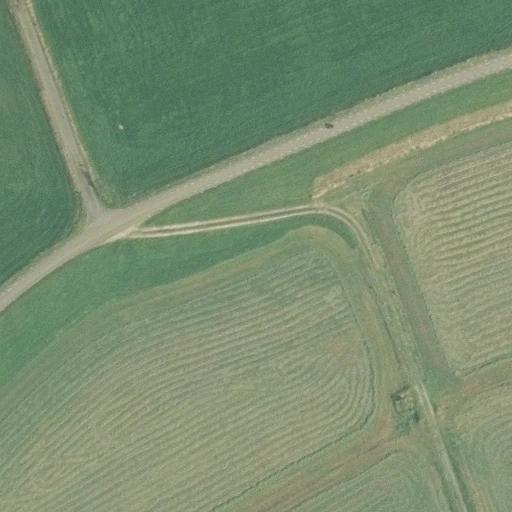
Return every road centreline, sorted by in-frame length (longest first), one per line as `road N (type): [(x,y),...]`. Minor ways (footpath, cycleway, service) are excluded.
road 1 (track): [(15,0),(100,231),(324,213),(349,226),(366,252),(463,511)]
road 2 (unclassified): [(0,307),(100,231),(511,59)]
